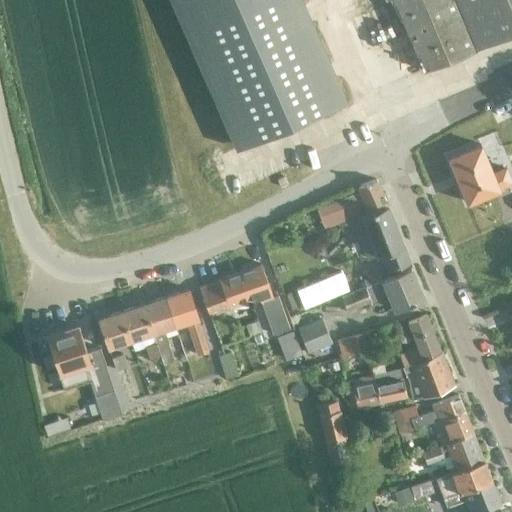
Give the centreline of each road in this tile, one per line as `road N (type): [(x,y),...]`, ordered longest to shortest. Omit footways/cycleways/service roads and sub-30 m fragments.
road 1 (tertiary): [(68,269),(100,276),(167,266),(382,148)]
road 2 (tertiary): [(511,456),(382,148)]
road 3 (tertiary): [(68,269),(30,234),(0,117)]
road 4 (unclassified): [(382,148),(511,88)]
